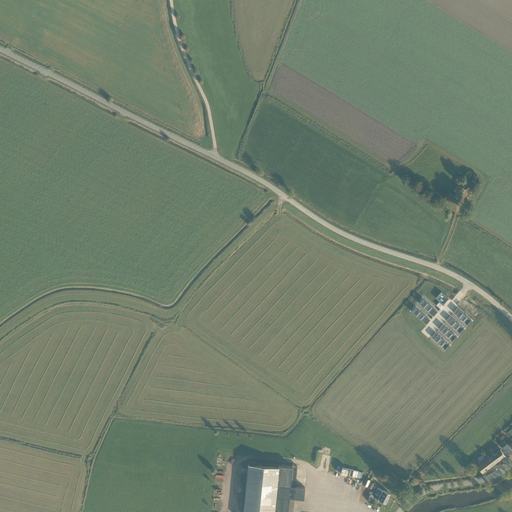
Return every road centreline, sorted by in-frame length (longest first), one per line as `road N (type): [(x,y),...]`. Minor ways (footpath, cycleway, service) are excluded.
road 1 (tertiary): [(511,317),(457,276),(337,230),(248,172),(0,47)]
road 2 (track): [(283,195),(170,312),(69,297),(0,334)]
road 3 (tertiary): [(399,511),(424,490),(476,481),(511,463)]
